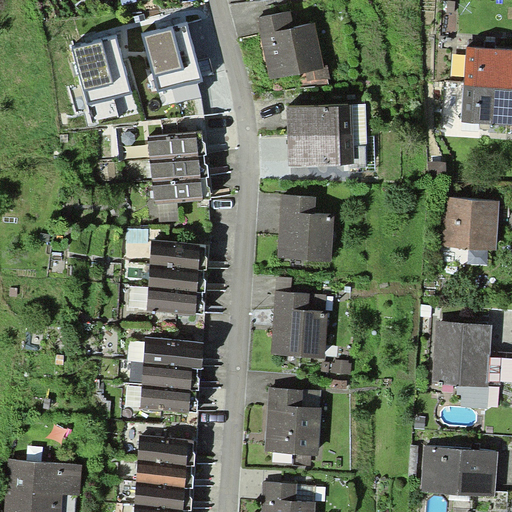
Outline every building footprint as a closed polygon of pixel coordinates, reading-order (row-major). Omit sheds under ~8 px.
[(257,17),(270,78),(305,71),(324,67),(323,65),(314,21),(294,26),(291,10),(257,17)] [(203,81),(188,21),(141,33),(157,93),(203,81)] [(116,34),(71,46),(87,106),(132,94),(116,34)] [(511,49),(467,47),(464,85),(511,88),(511,49)] [(327,64),(323,65),(324,67),(305,71),(306,80),(329,78),(327,64)] [(511,88),(464,85),(462,121),(511,124),(511,88)] [(288,135),(353,133),(352,104),(287,106),(288,135)] [(366,104),(352,104),(353,133),(353,144),(367,144),(366,104)] [(202,132),(197,133),(198,152),(198,155),(204,155),(206,155),(205,142),(202,142),(202,132)] [(197,133),(148,137),(150,157),(198,152),(197,133)] [(353,133),(288,135),(289,166),(354,165),(353,144),(353,133)] [(198,155),(198,152),(150,157),(152,179),(200,175),(198,155)] [(204,155),(198,155),(200,175),(200,178),(207,177),(209,177),(208,165),(205,165),(204,155)] [(446,179),(445,161),(429,161),(430,180),(446,179)] [(200,175),(152,179),(155,205),(158,204),(177,202),(202,200),(200,178),(200,175)] [(207,186),(207,177),(200,178),(202,200),(211,199),(210,186),(207,186)] [(317,197),(282,195),(278,258),(332,261),(334,215),(316,214),(317,197)] [(500,200),(446,196),(442,246),(469,248),(468,263),(487,264),(488,249),(497,250),(500,200)] [(177,202),(158,204),(159,222),(179,221),(177,202)] [(150,266),(198,269),(200,245),(200,243),(152,240),(150,266)] [(206,245),(200,245),(198,269),(204,270),(206,270),(207,257),(205,257),(206,245)] [(197,292),(198,269),(150,266),(148,288),(197,292)] [(204,270),(198,269),(197,292),(203,292),(205,292),(206,281),(203,281),(204,270)] [(277,277),(276,291),(292,292),(293,277),(277,277)] [(147,308),(148,288),(130,287),(128,307),(147,308)] [(195,313),(197,292),(148,288),(147,308),(147,311),(195,315),(195,313)] [(292,292),(276,291),(272,355),(326,358),(329,311),(326,311),(327,294),(292,292)] [(203,292),(197,292),(195,313),(204,314),(205,303),(202,302),(203,292)] [(493,325),(438,320),(433,383),(458,385),(488,387),(493,325)] [(198,367),(202,367),(204,342),(146,337),(145,342),(144,361),(144,363),(193,367),(198,367)] [(144,361),(145,342),(129,341),(128,360),(131,360),(144,361)] [(332,362),(332,372),(351,374),(352,362),(349,362),(349,360),(336,359),(335,362),(332,362)] [(144,361),(131,360),(130,381),(142,382),(144,363),(144,361)] [(193,367),(144,363),(142,382),(142,386),(191,390),(193,367)] [(197,378),(198,367),(193,367),(191,390),(196,390),(198,390),(199,379),(197,378)] [(347,380),(333,380),(333,388),(346,389),(347,380)] [(140,407),(142,386),(127,385),(126,406),(140,407)] [(488,409),(488,387),(458,385),(458,394),(461,395),(461,407),(488,409)] [(189,412),(191,390),(142,386),(140,407),(140,409),(189,412)] [(322,390),(269,387),(265,452),(318,455),(322,390)] [(195,401),(196,390),(191,390),(189,412),(197,412),(198,401),(195,401)] [(189,439),(140,435),(138,460),(187,464),(189,440),(189,439)] [(194,441),(189,440),(187,464),(192,465),(194,465),(195,453),(193,453),(194,441)] [(498,452),(425,446),(421,492),(495,497),(498,452)] [(83,464),(8,459),(4,511),(61,511),(63,494),(76,495),(80,495),(83,464)] [(185,486),(187,464),(138,460),(136,482),(185,486)] [(192,465),(187,464),(185,486),(190,487),(193,487),(194,475),(191,475),(192,465)] [(314,511),(316,501),(316,485),(297,484),(297,483),(263,481),(261,511),(314,511)] [(183,509),(185,486),(136,482),(135,506),(183,509)] [(190,487),(185,486),(183,509),(189,510),(191,510),(192,497),(190,497),(190,487)] [(75,511),(76,495),(63,494),(61,511),(75,511)]
